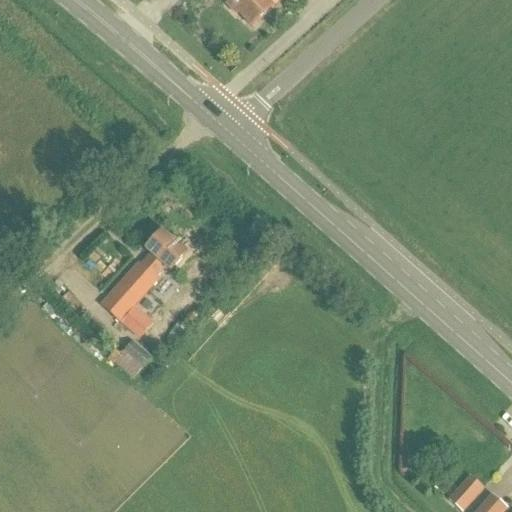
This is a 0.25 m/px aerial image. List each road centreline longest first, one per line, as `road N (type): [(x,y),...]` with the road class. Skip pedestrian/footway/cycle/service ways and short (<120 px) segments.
road 1 (secondary): [(511,384),(229,135)]
road 2 (track): [(0,308),(205,114)]
road 3 (unclassified): [(229,135),(376,0)]
road 4 (secondary): [(205,114),(73,0)]
